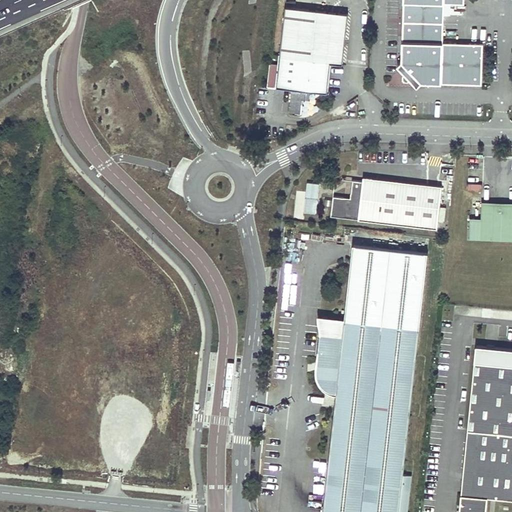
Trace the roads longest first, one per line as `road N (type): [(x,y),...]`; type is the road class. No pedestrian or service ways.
road 1 (secondary): [(240,511),(258,300),(242,201)]
road 2 (unclassified): [(511,137),(353,133),(244,176)]
road 3 (secondary): [(194,511),(0,492)]
road 4 (motorway): [(224,160),(205,145),(171,81),(164,45),(172,0)]
road 5 (unknown): [(350,0),(372,133)]
